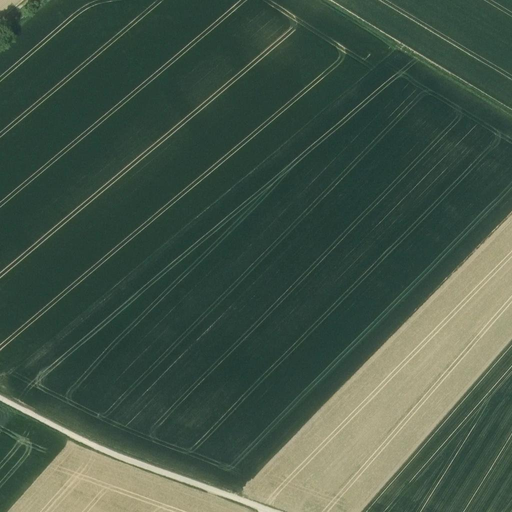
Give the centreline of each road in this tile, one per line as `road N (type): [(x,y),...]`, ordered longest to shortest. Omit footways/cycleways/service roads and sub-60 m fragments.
road 1 (track): [(275,511),(88,442),(0,397)]
road 2 (track): [(511,111),(325,0)]
